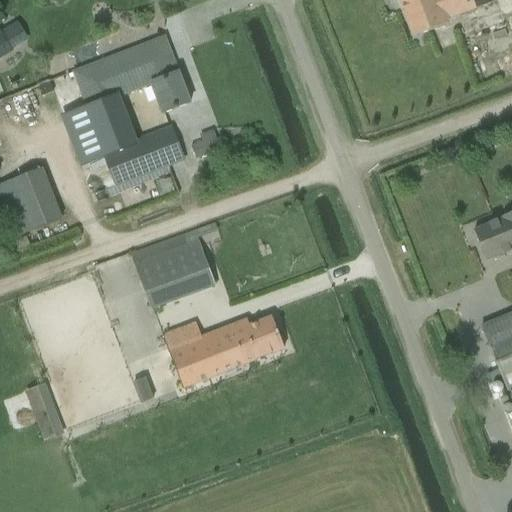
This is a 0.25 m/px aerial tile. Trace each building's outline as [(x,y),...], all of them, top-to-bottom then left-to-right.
[(399,0),(414,38),(433,31),(447,26),(446,22),(504,0),(399,0)] [(0,59),(12,53),(0,32),(0,59)] [(162,116),(172,112),(190,105),(165,39),(146,46),(74,73),(116,184),(183,159),(172,131),(134,145),(117,100),(151,87),(162,116)] [(207,156),(202,144),(193,147),(198,160),(207,156)] [(66,221),(50,169),(4,184),(21,236),(66,221)] [(474,231),(473,232),(486,264),(511,253),(511,315),(481,329),(510,401),(511,405),(511,215),(502,219),(501,220),(501,221),(478,230),(474,231)] [(150,309),(213,286),(199,246),(136,269),(150,309)] [(201,340),(169,352),(182,389),(225,373),(241,367),(265,357),(284,350),(272,320),(250,328),(248,323),(229,330),(201,340)] [(47,443),(62,437),(65,436),(63,432),(54,410),(46,386),(25,394),(34,417),(36,424),(44,444),(47,443)]
